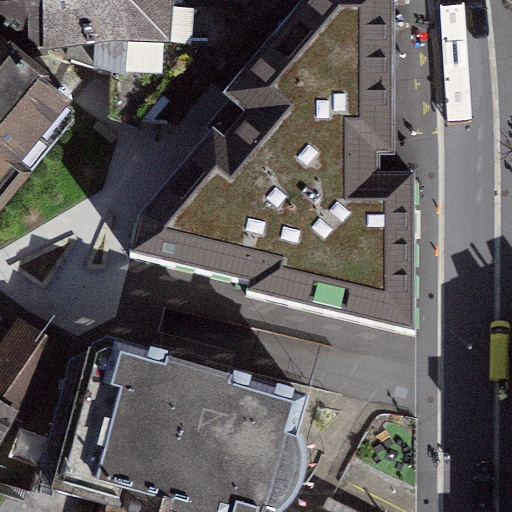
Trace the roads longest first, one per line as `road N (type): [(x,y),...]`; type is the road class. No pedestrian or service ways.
road 1 (unknown): [(363,387),(17,326)]
road 2 (residential): [(472,265),(464,84),(450,0)]
road 3 (residential): [(472,511),(472,265)]
